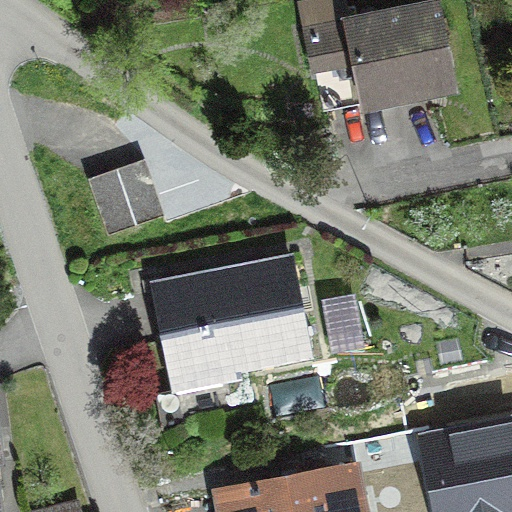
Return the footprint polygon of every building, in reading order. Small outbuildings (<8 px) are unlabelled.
[(350,61),(359,106),(450,87),(434,7),(343,26),(344,28),(304,37),(311,70),(350,61)] [(161,217),(141,161),(84,181),(104,237),(161,217)] [(289,263),(150,290),(168,378),(306,351),(289,263)] [(431,511),(511,511),(511,413),(417,433),(431,511)] [(359,511),(351,466),(215,493),(219,511),(359,511)]
